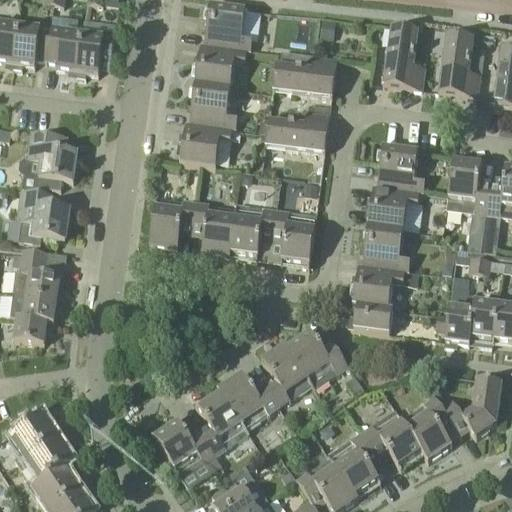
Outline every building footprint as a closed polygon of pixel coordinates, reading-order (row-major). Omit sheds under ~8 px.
[(54,11),(55,0),(45,0),(44,10),(54,11)] [(63,12),(65,0),(55,0),(54,11),(63,12)] [(103,12),(104,2),(92,0),(88,0),(87,10),(103,12)] [(250,58),(250,57),(252,46),(241,45),(245,15),(210,11),(206,39),(201,39),(205,40),(204,50),(247,57),(250,58)] [(0,68),(13,70),(18,31),(0,27),(0,68)] [(18,31),(13,70),(12,75),(22,76),(22,71),(35,73),(36,66),(46,67),(51,30),(39,28),(39,33),(18,31)] [(55,76),(76,79),(82,39),(63,37),(63,31),(51,30),(46,67),(56,69),(55,76)] [(413,72),(418,36),(391,32),(382,92),(422,97),(426,73),(413,72)] [(82,39),(76,79),(76,83),(85,85),(86,80),(98,82),(99,74),(110,76),(115,39),(102,37),(102,42),(82,39)] [(468,79),(474,43),(446,39),(438,99),(478,105),(481,81),(468,79)] [(204,50),(200,50),(199,61),(194,61),(199,62),(195,90),(230,95),(234,66),(245,68),(247,57),(204,50)] [(511,54),(501,53),(493,113),(511,115),(511,54)] [(332,105),(337,66),(313,62),(312,75),(276,70),(272,97),(332,105)] [(230,95),(195,90),(191,118),(186,118),(191,119),(189,129),(235,136),(237,125),(226,124),(230,95)] [(324,160),(330,121),(305,117),(304,130),(268,125),(264,153),(324,160)] [(184,140),(180,169),(214,173),(219,144),(239,147),(240,137),(235,136),(189,129),(185,128),(184,139),(179,138),(184,140)] [(59,142),(31,138),(27,165),(24,164),(20,167),(19,175),(21,178),(38,181),(38,183),(37,193),(61,196),(62,186),(73,188),(77,159),(56,156),(59,142)] [(377,192),(420,199),(423,199),(425,188),(414,186),(418,157),(382,152),(377,192)] [(475,219),(487,221),(491,197),(478,195),(481,171),(454,167),(447,215),(475,219)] [(511,174),(506,174),(502,198),(491,197),(487,221),(501,223),(501,222),(511,223),(511,174)] [(373,191),(367,231),(403,236),(407,208),(418,210),(420,199),(377,192),(373,191)] [(16,227),(21,228),(18,247),(40,250),(41,242),(65,246),(69,215),(49,212),(52,200),(21,195),(18,210),(16,227)] [(156,205),(149,254),(178,258),(180,234),(193,235),(196,209),(176,207),(156,205)] [(196,209),(193,235),(204,237),(201,261),(230,265),(230,260),(234,215),(208,212),(208,211),(196,209)] [(272,241),(275,215),(235,210),(234,215),(230,260),(258,264),(261,239),(272,241)] [(275,215),(272,241),(285,243),(281,267),(310,271),(316,222),(275,215)] [(403,236),(367,231),(362,271),(409,277),(411,266),(399,265),(403,236)] [(21,266),(45,270),(46,257),(23,255),(21,266)] [(472,263),(469,280),(479,281),(482,265),(472,263)] [(482,265),(479,281),(489,283),(492,266),(482,265)] [(13,300),(63,307),(65,296),(58,295),(60,283),(43,280),(45,270),(21,266),(20,279),(16,278),(13,300)] [(358,270),(353,310),(389,314),(392,290),(403,291),(416,293),(418,280),(409,279),(409,277),(362,271),(358,270)] [(468,350),(470,343),(476,306),(476,302),(469,300),(469,295),(452,293),(450,310),(448,321),(446,336),(444,352),(454,353),(454,349),(468,350)] [(492,346),(494,347),(499,309),(500,299),(488,298),(487,307),(476,306),(470,343),(480,344),(480,348),(492,350),(492,346)] [(16,327),(53,330),(55,317),(62,317),(63,307),(13,300),(9,322),(17,323),(16,327)] [(511,311),(499,309),(494,347),(511,348),(511,311)] [(393,315),(389,314),(353,310),(356,311),(355,325),(350,324),(348,334),(389,340),(393,315)] [(446,336),(448,321),(438,320),(436,335),(446,336)] [(53,330),(16,327),(13,347),(43,351),(45,338),(52,339),(53,330)] [(287,354),(313,394),(314,396),(349,373),(330,346),(320,353),(310,339),(287,354)] [(287,354),(285,350),(261,366),(275,387),(265,393),(279,414),(313,394),(287,354)] [(255,400),(241,380),(217,396),(220,399),(247,436),(279,414),(265,393),(255,400)] [(452,408),(442,416),(448,425),(459,443),(470,436),(475,444),(496,430),(502,389),(476,386),(472,416),(462,422),(452,408)] [(201,442),(215,463),(249,440),(247,436),(220,399),(198,414),(196,410),(195,411),(211,435),(201,442)] [(435,404),(401,427),(422,458),(421,458),(428,468),(452,452),(438,432),(448,425),(442,416),(435,404)] [(422,458),(401,427),(394,416),(361,438),(373,456),(383,449),(401,477),(402,476),(399,472),(421,458),(422,458)] [(17,469),(68,436),(61,426),(50,432),(42,420),(9,442),(20,459),(13,464),(17,469)] [(215,463),(201,442),(191,448),(175,424),(174,425),(177,429),(155,443),(181,485),(215,463)] [(76,447),(68,436),(17,469),(32,492),(31,493),(32,494),(65,473),(74,468),(65,455),(76,447)] [(328,460),(330,464),(355,502),(378,487),(380,491),(381,490),(363,463),(373,456),(361,438),(328,460)] [(355,502),(330,464),(297,487),(310,506),(311,508),(321,501),(328,511),(348,511),(358,506),(355,502)] [(73,485),(65,473),(32,494),(44,511),(43,511),(56,511),(91,489),(84,478),(73,485)] [(256,511),(267,505),(248,477),(211,501),(216,510),(212,511),(256,511)] [(91,489),(56,511),(91,511),(88,507),(99,500),(91,489)]
